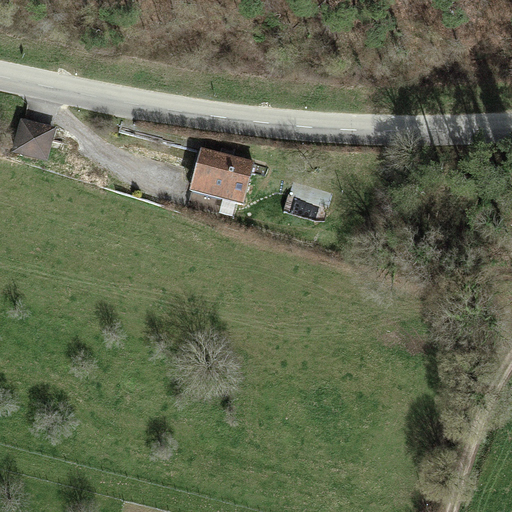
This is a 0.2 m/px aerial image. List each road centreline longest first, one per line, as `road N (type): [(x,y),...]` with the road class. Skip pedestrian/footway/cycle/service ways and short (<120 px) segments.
road 1 (secondary): [(511,126),(323,127),(198,115),(0,75)]
road 2 (track): [(511,357),(486,403),(449,511)]
